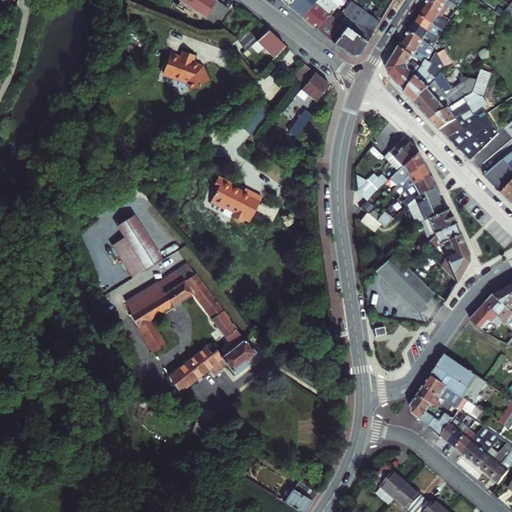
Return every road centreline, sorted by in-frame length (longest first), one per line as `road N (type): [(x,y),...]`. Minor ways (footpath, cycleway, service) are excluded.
road 1 (secondary): [(362,397),(336,208),(340,143),(359,80)]
road 2 (residential): [(359,80),(511,222)]
road 3 (secondary): [(362,397),(417,377),(466,307),(511,266)]
road 4 (residential): [(359,433),(418,444),(498,511)]
road 5 (tertiary): [(359,80),(251,0)]
